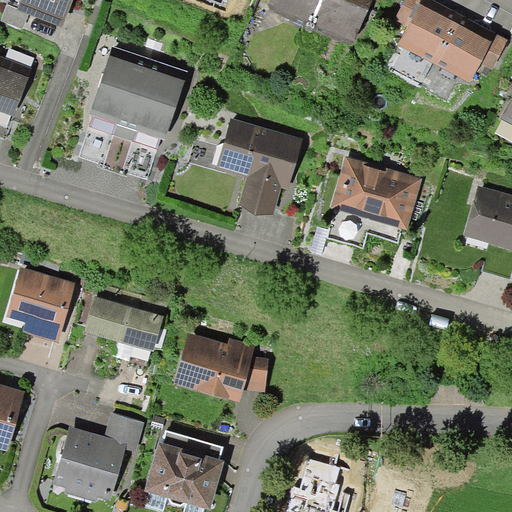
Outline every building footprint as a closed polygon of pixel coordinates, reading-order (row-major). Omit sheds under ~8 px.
[(72,0),(20,0),(17,8),(29,13),(62,26),(72,0)] [(269,0),(268,2),(272,10),(307,26),(306,27),(312,30),(313,29),(347,43),(355,40),(372,0),(269,0)] [(407,25),(420,0),(404,0),(395,19),(407,25)] [(397,44),(434,64),(461,15),(432,0),(420,0),(407,25),(397,44)] [(17,8),(7,4),(1,20),(23,29),(29,13),(17,8)] [(495,32),(461,15),(434,64),(469,82),(480,62),(495,32)] [(508,40),(495,32),(480,62),(492,68),(508,40)] [(91,114),(128,126),(151,58),(113,45),(91,114)] [(9,48),(6,56),(31,66),(34,57),(9,48)] [(6,56),(0,54),(0,111),(11,115),(14,116),(33,66),(31,66),(6,56)] [(189,70),(151,58),(128,126),(166,139),(189,70)] [(511,96),(500,118),(503,120),(511,124),(511,96)] [(0,124),(6,127),(11,115),(0,111),(0,124)] [(303,138),(231,117),(217,168),(247,177),(239,204),(255,214),(274,214),(281,186),(288,189),(303,138)] [(511,140),(511,124),(503,120),(496,132),(511,140)] [(422,178),(346,155),(330,206),(407,229),(422,178)] [(511,193),(478,184),(464,234),(511,248),(511,193)] [(23,331),(58,342),(76,282),(21,266),(6,316),(26,322),(23,331)] [(80,320),(87,323),(94,296),(87,294),(80,320)] [(84,331),(121,343),(132,307),(94,296),(87,323),(84,331)] [(164,316),(132,307),(121,343),(154,352),(156,346),(161,328),(164,316)] [(167,329),(161,328),(156,346),(161,348),(167,329)] [(240,401),(243,389),(253,356),(256,345),(230,338),(228,343),(189,332),(174,382),(240,401)] [(270,358),(253,356),(243,389),(265,392),(270,358)] [(25,391),(0,383),(0,448),(7,451),(25,391)] [(145,422),(111,411),(104,436),(126,443),(125,448),(137,451),(145,422)] [(104,436),(69,427),(54,484),(66,488),(65,492),(95,501),(97,495),(110,498),(125,448),(126,443),(104,436)] [(164,442),(219,458),(223,447),(167,430),(164,442)] [(167,497),(170,498),(184,501),(187,502),(204,507),(210,509),(224,460),(219,458),(164,442),(158,441),(144,490),(150,492),(167,497)] [(340,467),(310,459),(301,489),(294,487),(287,511),(332,511),(340,485),(336,482),(340,467)] [(163,511),(167,497),(150,492),(146,506),(163,511)] [(202,511),(204,507),(187,502),(184,511),(202,511)]
